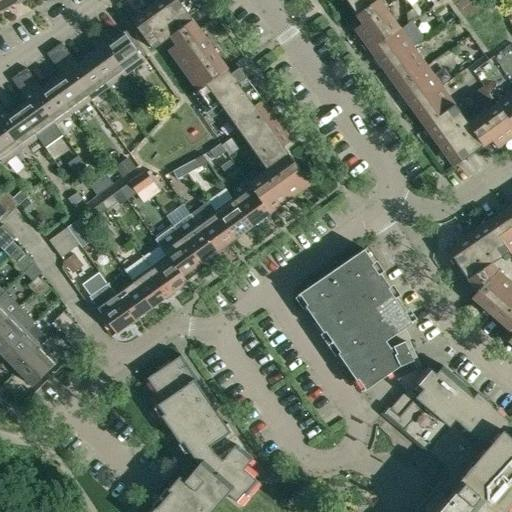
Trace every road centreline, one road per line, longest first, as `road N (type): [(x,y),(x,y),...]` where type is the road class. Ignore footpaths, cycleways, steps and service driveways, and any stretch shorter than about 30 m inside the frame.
road 1 (residential): [(387,207),(381,165),(262,0)]
road 2 (residential): [(191,327),(216,329),(387,207)]
road 3 (residential): [(511,379),(457,334),(391,239),(387,207)]
road 4 (residential): [(16,223),(117,363)]
road 5 (residential): [(387,207),(442,211),(511,166)]
road 6 (residential): [(0,72),(103,0)]
